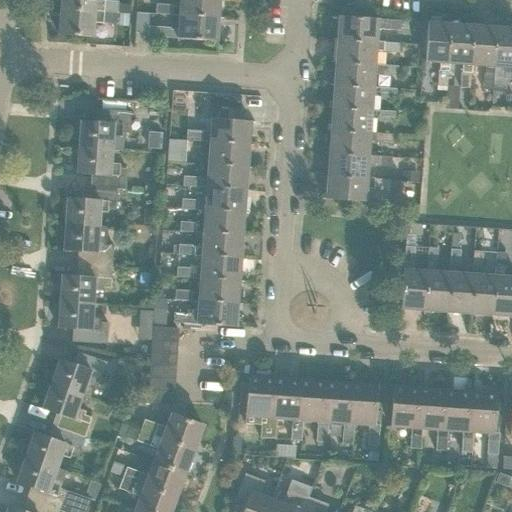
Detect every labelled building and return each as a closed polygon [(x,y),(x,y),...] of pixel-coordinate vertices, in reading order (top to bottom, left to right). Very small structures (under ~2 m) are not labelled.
[(60,0),(60,9),(117,13),(116,13),(129,14),(130,4),(117,4),(117,2),(97,0),(60,0)] [(218,18),(219,0),(179,0),(179,6),(156,4),(155,14),(178,16),(178,15),(218,18)] [(116,24),(116,13),(117,13),(60,9),(58,35),(92,37),(93,22),(116,24)] [(178,15),(178,16),(177,29),(148,26),(149,14),(136,13),(134,33),(147,34),(146,36),(216,41),(218,18),(178,15)] [(376,42),(377,29),(400,31),(400,21),(377,19),(337,16),(336,40),(376,42)] [(447,64),(450,24),(427,22),(424,62),(438,63),(436,86),(446,87),(448,64),(447,64)] [(470,66),(473,26),(450,24),(447,64),(448,64),(461,65),(459,88),(469,89),(470,66)] [(493,67),(496,27),(473,26),(470,66),(483,67),(482,90),(492,90),(493,67)] [(511,28),(496,27),(493,67),(506,68),(505,91),(511,91),(511,28)] [(399,44),(376,42),(336,40),(334,62),(374,65),(375,52),(398,53),(399,44)] [(397,66),(374,65),(334,62),(332,85),(372,88),(373,74),(396,76),(397,66)] [(395,89),(372,88),(332,85),(331,108),(371,111),(371,110),(372,97),(395,99),(395,89)] [(394,112),(371,110),(371,111),(331,108),(329,130),(369,133),(370,120),(393,122),(394,112)] [(78,148),(111,150),(112,136),(121,137),(121,133),(129,133),(130,112),(95,110),(94,123),(80,122),(78,148)] [(208,142),(248,145),(250,122),(210,119),(209,133),(186,131),(185,141),(208,143),(208,142)] [(392,135),(369,133),(329,130),(328,153),(368,156),(369,143),(392,144),(392,135)] [(185,141),(168,140),(166,162),(183,164),(184,163),(185,141)] [(199,155),(199,165),(206,165),(246,168),(248,145),(208,142),(208,143),(207,156),(199,155)] [(110,164),(111,150),(78,148),(76,174),(91,175),(90,187),(117,190),(125,190),(126,169),(119,169),(119,165),(110,164)] [(391,157),(368,156),(328,153),(326,176),(366,179),(366,178),(367,165),(390,167),(391,157)] [(245,190),(246,168),(206,165),(205,178),(182,177),(182,186),(205,188),(245,190)] [(389,180),(366,178),(366,179),(326,176),(324,199),(364,202),(365,188),(388,190),(389,180)] [(117,190),(90,187),(82,187),(81,200),(66,199),(64,225),(97,227),(98,213),(107,214),(108,210),(115,210),(117,190)] [(243,213),(245,190),(205,188),(204,201),(181,199),(180,209),(203,211),(203,210),(243,213)] [(242,236),(243,213),(203,210),(203,211),(202,224),(179,222),(179,232),(202,233),(242,236)] [(96,241),(97,227),(64,225),(63,251),(77,252),(76,264),(111,267),(113,246),(105,246),(105,242),(96,241)] [(494,276),(481,275),(484,228),(474,227),(471,274),(468,314),(491,316),(494,276)] [(240,259),(242,236),(202,233),(201,246),(178,245),(177,254),(200,256),(240,259)] [(426,271),(425,271),(412,270),(414,247),(404,246),(403,269),(402,269),(399,310),(423,311),(426,271)] [(448,273),(435,272),(437,249),(427,248),(425,271),(426,271),(423,311),(445,313),(448,273)] [(471,274),(458,273),(459,250),(450,250),(448,273),(445,313),(468,314),(471,274)] [(494,276),(491,316),(511,317),(511,277),(503,276),(505,253),(495,253),(494,276)] [(238,281),(240,259),(200,256),(199,269),(176,268),(175,277),(198,279),(238,281)] [(110,288),(111,267),(76,264),(75,277),(61,276),(59,302),(92,304),(93,290),(102,291),(102,287),(110,288)] [(237,304),(238,281),(198,279),(197,292),(174,290),(174,300),(197,302),(197,301),(237,304)] [(168,324),(169,297),(155,296),(155,323),(168,324)] [(235,328),(237,304),(197,301),(197,302),(196,315),(173,313),(172,323),(195,324),(195,325),(235,328)] [(91,318),(92,304),(59,302),(57,328),(72,329),(71,342),(106,344),(107,323),(100,323),(100,319),(91,318)] [(151,340),(176,342),(177,329),(152,328),(151,340)] [(175,354),(176,342),(151,340),(150,353),(175,354)] [(58,360),(50,385),(81,395),(89,398),(95,381),(106,385),(113,365),(76,353),(72,365),(58,360)] [(175,367),(175,354),(150,353),(149,365),(175,367)] [(174,379),(175,367),(149,365),(148,377),(174,379)] [(173,392),(174,379),(148,377),(148,390),(173,392)] [(270,419),(273,379),(247,377),(244,417),(265,418),(264,438),(274,439),(276,419),(270,419)] [(296,421),(299,381),(273,379),(270,419),(276,419),(291,420),(289,440),(300,441),(301,421),(296,421)] [(322,422),(325,382),(299,381),(296,421),(301,421),(316,422),(315,442),(326,443),(327,423),(322,422)] [(347,424),(350,384),(325,382),(322,422),(327,423),(342,424),(341,444),(351,444),(353,425),(347,424)] [(347,424),(353,425),(368,426),(366,446),(377,446),(378,425),(374,425),(376,386),(350,384),(347,424)] [(76,409),(81,395),(50,385),(41,409),(55,414),(51,426),(84,438),(91,418),(83,415),(85,412),(76,409)] [(416,429),(418,389),(392,387),(389,427),(410,429),(409,449),(419,449),(421,429),(416,429)] [(441,431),(444,391),(418,389),(416,429),(421,429),(436,430),(435,450),(445,451),(446,431),(441,431)] [(172,404),(173,392),(148,390),(147,402),(172,404)] [(467,433),(470,393),(444,391),(441,431),(446,431),(462,432),(460,452),(471,453),(472,433),(467,433)] [(467,433),(472,433),(487,434),(486,454),(496,455),(498,434),(493,433),(496,394),(470,393),(467,433)] [(136,429),(193,451),(202,426),(166,413),(161,427),(139,419),(136,429)] [(77,457),(84,438),(51,426),(47,438),(33,433),(24,458),(55,468),(60,455),(68,458),(70,455),(77,457)] [(184,475),(193,451),(136,429),(132,440),(153,448),(148,461),(184,475)] [(511,457),(502,457),(501,469),(511,469),(511,457)] [(51,482),(55,468),(24,458),(16,482),(29,487),(25,499),(58,511),(62,511),(85,511),(90,499),(58,489),(59,485),(51,482)] [(175,498),(184,475),(148,461),(143,474),(122,466),(118,477),(175,498)] [(265,511),(270,499),(259,495),(264,481),(244,474),(235,498),(245,502),(241,511),(265,511)] [(138,511),(169,511),(175,498),(118,477),(114,487),(135,495),(130,509),(138,511)] [(301,511),(307,497),(287,490),(282,504),(270,499),(265,511),(301,511)] [(324,511),(327,505),(307,497),(301,511),(324,511)] [(57,511),(58,511),(25,499),(21,511),(7,506),(5,511),(57,511)]
